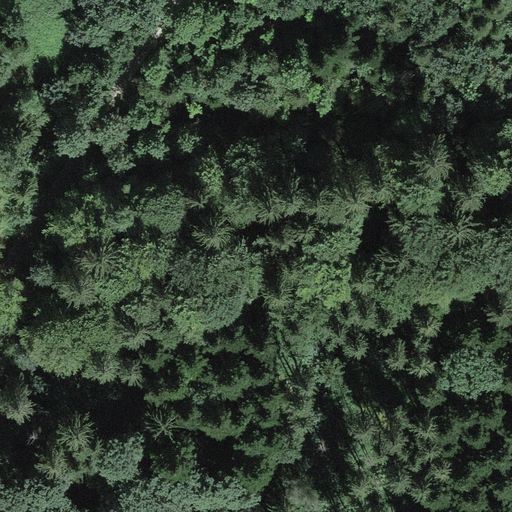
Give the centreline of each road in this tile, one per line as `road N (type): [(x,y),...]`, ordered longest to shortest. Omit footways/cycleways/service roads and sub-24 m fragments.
road 1 (track): [(511,266),(354,275),(213,300),(0,363)]
road 2 (track): [(180,0),(56,179),(0,291)]
